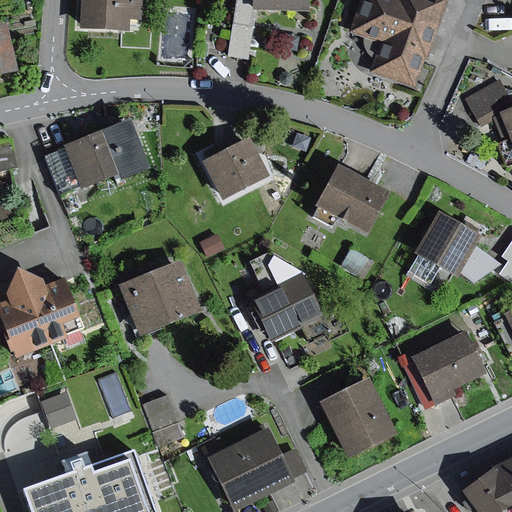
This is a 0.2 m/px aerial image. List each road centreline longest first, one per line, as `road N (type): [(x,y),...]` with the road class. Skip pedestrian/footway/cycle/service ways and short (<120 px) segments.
road 1 (residential): [(511,208),(468,178),(319,115),(222,91),(61,96)]
road 2 (tertiary): [(511,421),(331,511)]
